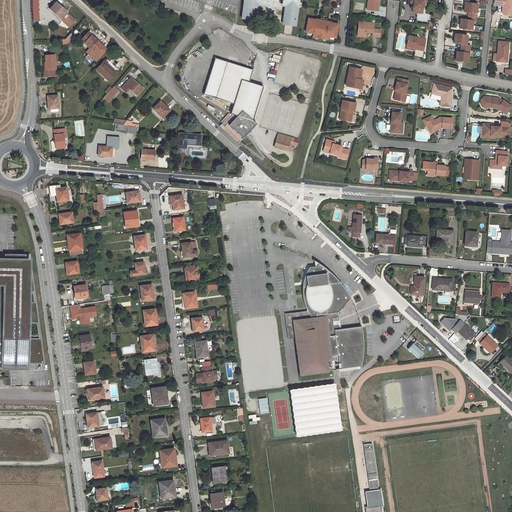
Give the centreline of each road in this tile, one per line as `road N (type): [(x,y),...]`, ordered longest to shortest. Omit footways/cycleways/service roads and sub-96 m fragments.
road 1 (residential): [(197,511),(152,176)]
road 2 (residential): [(34,208),(46,241),(81,511)]
road 3 (residential): [(386,59),(368,124),(380,142),(448,148),(463,128),(469,77)]
road 4 (unclassified): [(363,270),(511,410)]
road 5 (secondary): [(511,205),(323,191)]
road 6 (residential): [(363,270),(377,258),(511,268)]
road 7 (residential): [(340,50),(252,37),(203,20)]
road 8 (residential): [(27,126),(26,0)]
